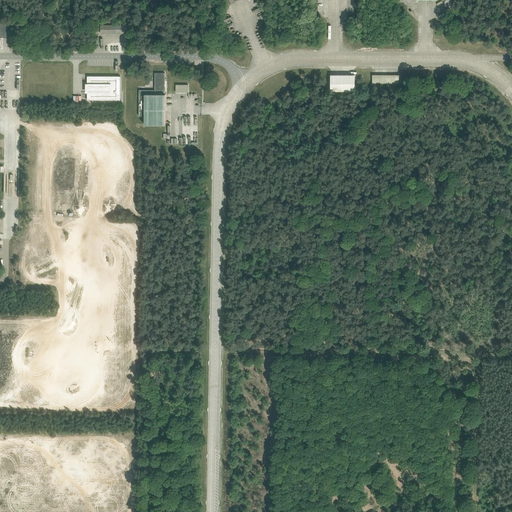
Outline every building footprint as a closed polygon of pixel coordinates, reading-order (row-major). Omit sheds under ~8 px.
[(0,37),(11,37),(11,36),(11,32),(8,32),(8,23),(0,22),(0,37)] [(103,25),(103,33),(121,33),(121,25),(103,25)] [(165,73),(155,73),(155,90),(139,90),(139,116),(144,116),(144,124),(165,125),(165,94),(165,73)] [(355,91),(355,75),(330,75),(330,91),(355,91)] [(372,75),(372,83),(399,83),(399,75),(372,75)] [(87,91),(87,100),(120,100),(120,76),(87,76),(87,84),(87,91)]
